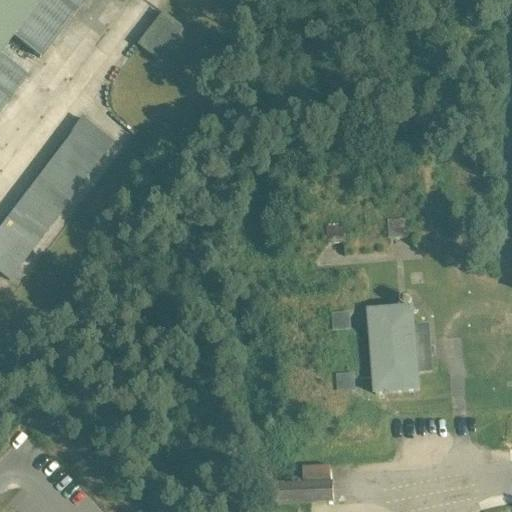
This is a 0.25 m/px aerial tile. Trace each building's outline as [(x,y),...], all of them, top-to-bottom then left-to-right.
[(0,0),(0,111),(26,77),(0,57),(0,54),(12,39),(39,60),(84,0),(0,0)] [(164,15),(139,47),(160,62),(184,30),(164,15)] [(448,77),(437,77),(436,87),(447,88),(448,77)] [(83,121),(15,211),(45,234),(114,143),(83,121)] [(45,234),(15,211),(0,230),(0,245),(23,263),(45,234)] [(406,224),(388,225),(389,243),(391,243),(407,242),(406,224)] [(345,228),(327,230),(328,247),(346,245),(345,228)] [(0,245),(0,275),(9,282),(23,263),(0,245)] [(410,306),(411,305),(411,303),(411,301),(410,299),(409,298),(407,297),(406,297),(404,298),(402,298),(401,300),(401,301),(400,303),(401,305),(402,306),(403,308),(405,308),(407,308),(409,308),(410,306)] [(394,312),(369,314),(376,396),(419,393),(417,374),(432,373),(430,358),(428,328),(414,329),(412,311),(394,312)] [(351,317),(333,318),(334,337),(352,335),(351,317)] [(355,378),(337,380),(338,398),(357,397),(355,378)] [(333,486),(298,488),(298,483),(295,483),(295,488),(269,489),(270,507),(312,505),(334,504),(333,486)]
